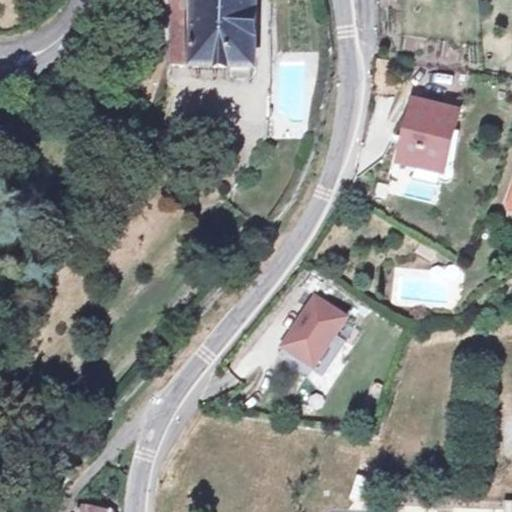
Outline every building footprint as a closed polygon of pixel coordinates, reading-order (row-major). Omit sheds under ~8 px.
[(205,0),(204,52),(243,55),(264,56),(268,56),(266,0),(205,0)] [(189,6),(172,7),(176,52),(192,53),(189,6)] [(264,56),(243,55),(242,63),(247,68),(259,68),(263,65),(264,56)] [(444,174),(459,117),(416,107),(401,165),(444,174)] [(435,249),(421,241),(415,250),(430,258),(435,249)] [(318,366),(338,334),(350,317),(318,296),(286,345),(318,366)] [(318,366),(329,373),(349,342),(338,334),(318,366)] [(511,410),(511,379),(503,379),(502,410),(511,410)] [(511,418),(500,419),(502,451),(511,449),(511,418)] [(394,497),(395,511),(442,511),(448,511),(447,494),(394,497)] [(456,497),(455,511),(493,511),(494,498),(456,497)] [(511,511),(511,500),(503,500),(502,511),(511,511)]
